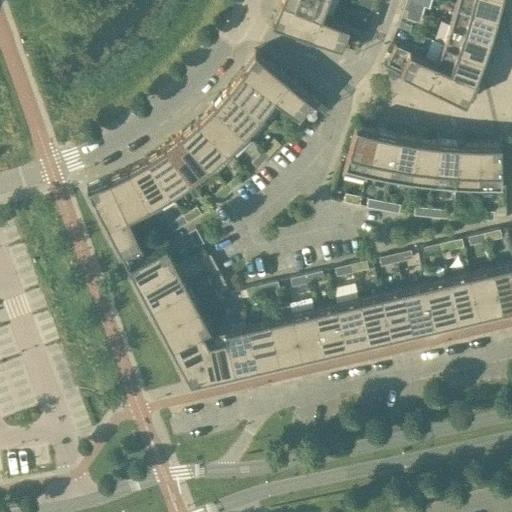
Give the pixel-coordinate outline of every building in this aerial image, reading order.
[(321,12),(291,0),(279,0),(271,19),(297,28),(337,41),(346,21),(321,11),(321,12)] [(291,0),(321,12),(321,11),(325,0),(291,0)] [(369,12),(371,4),(358,0),(355,8),(369,12)] [(424,2),(416,0),(409,0),(408,6),(422,10),(424,2)] [(456,0),(456,1),(497,13),(500,0),(456,0)] [(497,13),(456,1),(450,22),(491,34),(497,13)] [(422,10),(408,6),(405,14),(419,18),(422,10)] [(346,21),(337,41),(347,44),(355,25),(346,21)] [(450,22),(443,41),(483,56),(491,34),(450,22)] [(347,44),(355,47),(364,29),(355,25),(347,44)] [(432,36),(425,54),(436,59),(436,60),(475,76),(483,56),(443,41),(432,36)] [(396,42),(392,49),(399,52),(406,56),(410,48),(396,42)] [(311,95),(255,48),(241,68),(275,94),(274,94),(275,95),(297,111),(311,95)] [(436,60),(436,59),(410,48),(406,56),(401,67),(466,99),(475,77),(475,76),(436,60)] [(399,52),(392,49),(387,60),(394,64),(399,52)] [(394,64),(401,67),(406,56),(399,52),(394,64)] [(241,68),(228,85),(260,113),(260,112),(275,95),(274,94),(275,94),(241,68)] [(228,85),(214,101),(244,130),(260,113),(228,85)] [(303,105),(309,110),(317,100),(311,95),(303,105)] [(323,105),(317,100),(309,110),(315,115),(323,105)] [(198,116),(227,147),(244,130),(214,101),(213,101),(198,116)] [(303,105),(297,111),(302,115),(310,120),(315,115),(309,110),(303,105)] [(198,116),(182,130),(209,163),(227,147),(198,116)] [(367,170),(376,128),(355,123),(342,172),(365,177),(367,170)] [(397,132),(376,128),(367,170),(389,174),(397,132)] [(165,143),(190,178),(209,163),(182,130),(165,143)] [(417,135),(397,132),(389,174),(411,178),(417,135)] [(438,138),(417,135),(411,178),(434,181),(438,138)] [(269,154),(280,142),(274,136),(263,148),(269,154)] [(459,140),(438,138),(434,181),(457,182),(459,140)] [(480,140),(459,140),(457,182),(479,183),(480,140)] [(479,183),(502,183),(501,140),(480,140),(479,183)] [(147,155),(169,191),(190,178),(165,143),(147,155)] [(269,154),(263,148),(251,160),(257,166),(269,154)] [(128,166),(149,203),(169,191),(147,155),(128,166)] [(109,175),(128,213),(149,203),(128,166),(109,175)] [(237,172),(226,182),(231,189),(243,179),(237,172)] [(92,182),(87,184),(97,203),(122,249),(132,243),(140,239),(128,213),(109,175),(92,182)] [(212,193),(217,200),(230,190),(231,189),(226,182),(212,193)] [(345,190),(343,199),(360,203),(361,194),(345,190)] [(384,199),(368,196),(366,204),(382,207),(384,199)] [(382,207),(399,210),(400,202),(384,199),(382,207)] [(188,220),(201,211),(197,204),(183,212),(188,220)] [(431,206),(414,204),(414,213),(430,214),(431,206)] [(430,214),(446,216),(447,207),(431,206),(430,214)] [(477,217),(478,209),(461,209),(461,218),(477,217)] [(477,217),(494,217),(494,209),(478,209),(477,217)] [(183,212),(183,213),(169,221),(173,229),(188,220),(183,212)] [(196,226),(188,230),(196,244),(204,240),(196,226)] [(500,227),(485,230),(487,238),(502,235),(500,227)] [(487,238),(485,230),(468,234),(470,243),(487,238)] [(457,245),(455,237),(439,241),(441,249),(457,245)] [(140,257),(146,253),(140,239),(132,243),(136,250),(140,257)] [(441,249),(439,241),(423,244),(425,253),(441,249)] [(146,253),(129,263),(139,282),(177,262),(166,242),(146,253)] [(136,250),(132,243),(122,249),(125,256),(136,250)] [(413,256),(411,247),(396,251),(398,259),(413,256)] [(125,256),(129,263),(140,257),(136,250),(125,256)] [(398,259),(396,251),(395,251),(379,255),(381,263),(398,259)] [(217,266),(210,252),(202,256),(210,270),(217,266)] [(368,266),(366,258),(351,261),(353,270),(368,266)] [(511,302),(511,258),(492,264),(502,305),(511,302)] [(353,270),(351,261),(350,261),(334,265),(336,274),(353,270)] [(177,262),(139,282),(150,302),(188,282),(185,277),(177,262)] [(502,305),(492,264),(470,269),(479,310),(502,305)] [(210,270),(210,271),(218,285),(226,281),(217,266),(210,270)] [(324,276),(322,268),(306,272),(308,280),(324,276)] [(447,274),(457,315),(479,310),(470,269),(450,273),(447,274)] [(308,280),(306,272),(290,275),(292,284),(308,280)] [(457,315),(447,274),(428,278),(425,279),(434,320),(457,315)] [(280,287),(278,278),(261,282),(263,291),(280,287)] [(402,284),(412,326),(434,320),(425,279),(406,283),(402,284)] [(188,282),(150,302),(161,323),(198,303),(194,294),(188,282)] [(263,291),(261,282),(245,286),(247,294),(263,291)] [(385,288),(380,289),(390,331),(412,326),(402,284),(385,288)] [(390,331),(380,289),(363,293),(358,295),(367,336),(390,331)] [(345,341),(367,336),(358,295),(342,298),(335,300),(345,341)] [(320,303),(313,305),(322,347),(345,341),(335,300),(320,303)] [(161,323),(172,343),(209,323),(203,312),(198,303),(161,323)] [(322,347),(313,305),(290,310),(300,352),(322,347)] [(300,352),(290,310),(268,316),(278,357),(300,352)] [(245,321),(255,362),(278,357),(268,316),(255,318),(245,321)] [(255,362),(245,321),(234,323),(223,326),(233,368),(255,362)] [(172,343),(190,378),(212,328),(209,323),(172,343)] [(223,326),(212,328),(190,378),(233,368),(223,326)]
